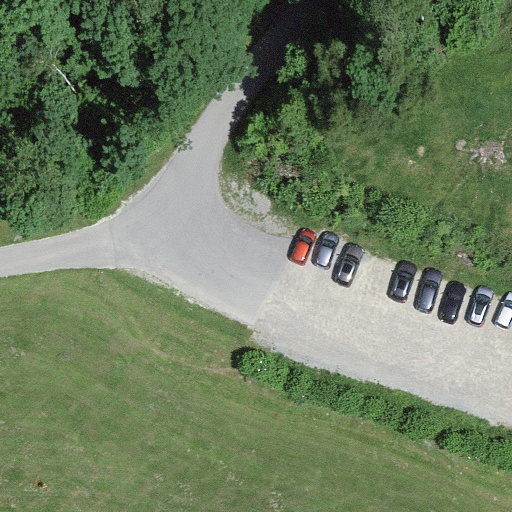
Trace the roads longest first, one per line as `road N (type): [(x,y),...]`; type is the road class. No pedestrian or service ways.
road 1 (unclassified): [(176,225),(208,263),(511,390)]
road 2 (unclassified): [(315,0),(223,113),(176,225)]
road 3 (unclassified): [(176,225),(0,263)]
